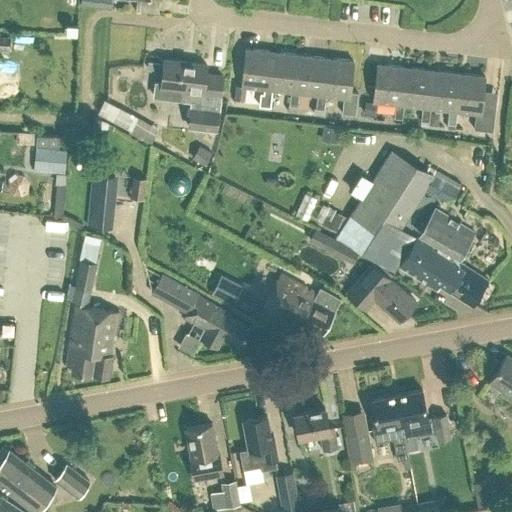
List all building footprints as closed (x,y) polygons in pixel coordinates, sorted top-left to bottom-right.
[(342,10),(343,1),(331,0),(303,0),(302,17),(350,22),(352,11),(342,10)] [(110,26),(107,41),(120,44),(123,29),(110,26)] [(0,34),(0,48),(8,49),(9,36),(0,34)] [(270,100),(272,84),(272,83),(268,83),(272,48),(245,45),(241,80),(264,83),(262,99),(270,100)] [(272,48),(268,83),(272,83),(272,84),(291,86),(289,103),(288,103),(287,109),(297,110),(297,104),(299,88),(299,87),(294,86),(298,51),(272,48)] [(298,51),(294,86),(299,87),(299,88),(318,90),(316,106),(314,105),(313,112),(323,113),(326,91),(326,90),(321,90),(325,54),(298,51)] [(325,54),(321,90),(326,90),(326,91),(344,93),(342,109),(342,111),(355,113),(357,91),(348,90),(352,58),(325,54)] [(147,67),(161,68),(160,80),(154,79),(152,95),(182,99),(191,100),(191,105),(190,115),(189,126),(216,129),(223,74),(206,72),(208,63),(165,58),(165,61),(148,59),(147,67)] [(401,116),(403,101),(403,100),(401,100),(405,64),(378,61),(374,97),(396,100),(394,115),(401,116)] [(428,119),(430,104),(428,103),(432,67),(405,64),(401,100),(403,100),(403,101),(422,103),(420,118),(428,119)] [(456,122),(458,108),(458,107),(455,107),(459,70),(432,67),(428,103),(430,104),(449,106),(447,121),(456,122)] [(459,70),(455,107),(458,107),(458,108),(476,110),(474,127),(492,129),(495,109),(482,107),(486,73),(459,70)] [(245,98),(246,85),(235,84),(234,97),(245,98)] [(104,98),(97,110),(131,128),(135,121),(138,116),(104,98)] [(374,113),(376,101),(365,99),(363,111),(374,113)] [(129,131),(150,142),(155,133),(135,121),(131,128),(129,131)] [(338,138),(339,124),(323,122),(321,136),(338,138)] [(36,141),(36,144),(58,145),(58,135),(58,133),(36,133),(36,134),(36,141)] [(204,163),(211,150),(199,143),(191,156),(204,163)] [(35,145),(33,168),(65,171),(67,148),(35,145)] [(383,162),(423,189),(424,187),(450,200),(461,181),(439,169),(436,174),(392,148),(383,162)] [(335,235),(365,251),(394,270),(398,263),(436,288),(440,283),(449,288),(472,303),(488,278),(458,260),(475,232),(435,207),(419,232),(418,233),(438,245),(437,248),(417,235),(401,225),(423,189),(383,162),(372,179),(361,195),(357,201),(335,235)] [(56,171),(55,182),(65,182),(66,172),(56,171)] [(92,172),(87,223),(106,225),(109,199),(114,200),(114,194),(116,174),(92,172)] [(268,195),(263,213),(275,216),(280,198),(268,195)] [(338,230),(346,215),(323,202),(315,217),(338,230)] [(309,239),(351,261),(357,250),(315,228),(309,239)] [(59,265),(66,247),(50,241),(43,260),(59,265)] [(70,282),(67,297),(87,300),(90,286),(91,287),(97,260),(96,260),(99,246),(83,243),(80,256),(74,283),(70,282)] [(414,299),(390,277),(390,276),(373,261),(347,289),(364,305),(374,294),(399,317),(414,299)] [(240,343),(249,327),(230,316),(232,313),(198,294),(199,291),(162,271),(151,291),(186,310),(183,316),(205,328),(200,337),(218,347),(224,334),(240,343)] [(221,272),(211,291),(232,302),(242,283),(221,272)] [(280,273),(263,306),(285,318),(286,316),(291,318),(292,315),(322,331),(341,297),(320,285),(316,293),(280,273)] [(76,303),(66,363),(72,365),(72,370),(91,374),(91,372),(108,375),(113,351),(106,350),(108,339),(113,340),(118,310),(76,303)] [(179,345),(192,352),(199,338),(187,332),(186,331),(179,345)] [(511,355),(507,352),(490,380),(503,388),(501,392),(511,399),(511,396),(511,355)] [(423,388),(397,393),(406,447),(418,445),(416,431),(418,431),(416,420),(428,417),(423,388)] [(394,436),(395,449),(397,458),(408,456),(406,447),(397,393),(371,398),(376,422),(372,424),(375,440),(394,436)] [(329,426),(326,406),(295,411),(300,436),(320,432),(323,448),(338,445),(334,425),(329,426)] [(433,415),(437,438),(450,436),(446,413),(433,415)] [(270,434),(266,414),(255,416),(253,415),(248,416),(247,417),(243,418),(248,447),(240,449),(243,466),(260,464),(260,467),(275,465),(274,459),(277,458),(273,433),(270,434)] [(217,452),(211,422),(184,427),(190,457),(188,457),(192,477),(223,471),(219,452),(217,452)] [(347,432),(352,459),(372,455),(366,428),(347,432)] [(6,448),(0,455),(3,457),(0,460),(0,482),(34,510),(55,484),(10,448),(9,449),(6,448)] [(54,477),(78,496),(91,478),(67,460),(54,477)] [(485,472),(486,479),(490,502),(491,504),(500,502),(494,470),(485,472)] [(209,491),(209,493),(212,507),(239,503),(238,498),(236,486),(235,480),(235,478),(221,481),(221,482),(222,489),(221,489),(209,491)] [(477,504),(490,502),(486,479),(473,481),(477,504)] [(171,481),(157,483),(160,497),(173,495),(171,481)] [(277,485),(282,511),(300,511),(295,482),(277,485)] [(185,491),(175,491),(176,511),(203,510),(202,484),(185,484),(185,491)] [(0,497),(0,511),(28,511),(2,495),(0,497)] [(399,502),(376,505),(377,508),(377,511),(400,511),(400,505),(399,502)] [(419,507),(420,511),(432,511),(444,510),(443,503),(419,507)]
